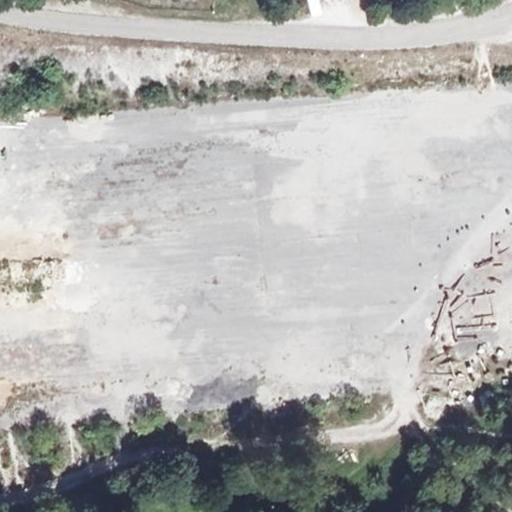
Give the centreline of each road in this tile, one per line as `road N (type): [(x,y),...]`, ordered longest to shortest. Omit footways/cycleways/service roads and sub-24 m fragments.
road 1 (unclassified): [(0,9),(59,21),(369,43),(511,14)]
road 2 (track): [(401,432),(160,451),(0,503)]
road 3 (track): [(419,324),(511,229)]
